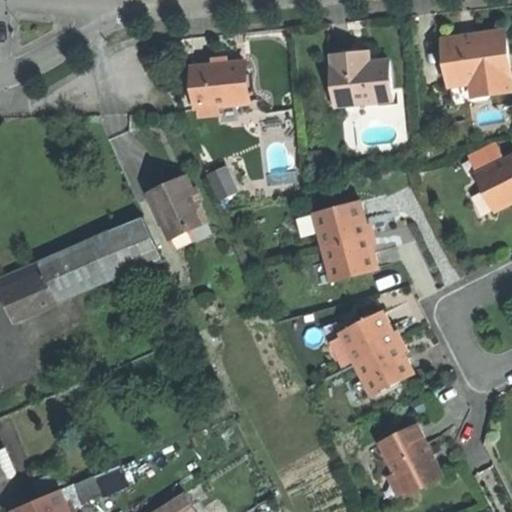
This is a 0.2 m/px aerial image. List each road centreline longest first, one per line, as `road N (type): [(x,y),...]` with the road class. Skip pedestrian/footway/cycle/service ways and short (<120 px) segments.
road 1 (residential): [(0,83),(140,9)]
road 2 (residential): [(511,363),(494,373),(474,365),(457,325),(467,303),(511,283)]
road 3 (residential): [(140,9),(15,0)]
